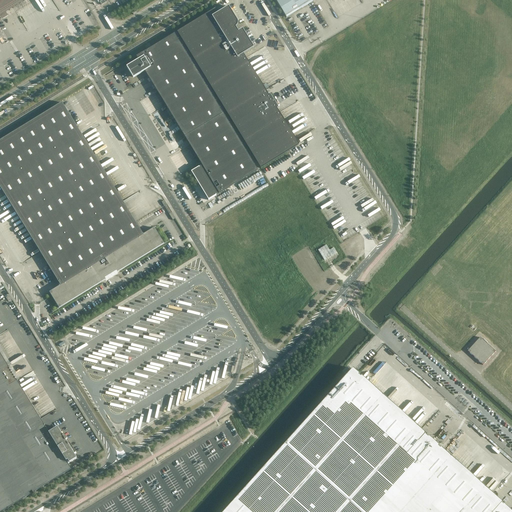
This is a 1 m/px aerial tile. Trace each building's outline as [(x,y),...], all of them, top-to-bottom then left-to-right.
[(0,0),(0,17),(14,9),(28,0),(0,0)] [(275,0),(286,17),(314,0),(275,0)] [(215,8),(176,32),(261,168),(299,145),(277,109),(278,108),(270,93),(268,94),(243,54),(254,48),(228,7),(218,13),(215,8)] [(174,33),(136,56),(139,62),(128,68),(134,77),(145,71),(202,166),(193,171),(210,199),(257,170),(174,33)] [(62,103),(0,140),(0,187),(40,253),(60,285),(49,292),(59,308),(105,280),(105,278),(109,275),(110,276),(111,275),(112,275),(112,274),(116,271),(117,272),(164,244),(154,228),(143,235),(122,201),(82,136),(62,103)] [(164,201),(161,202),(164,206),(169,214),(171,213),(172,213),(167,205),(164,200),(164,201)] [(326,245),(318,250),(324,261),(337,253),(336,253),(334,248),(330,251),(326,245)] [(496,352),(480,338),(467,351),(484,366),(496,352)] [(0,511),(71,469),(68,464),(76,459),(57,427),(49,432),(41,419),(20,385),(18,381),(0,351),(0,511)] [(352,369),(285,444),(361,511),(511,511),(357,374),(352,369)] [(361,511),(285,444),(223,511),(361,511)]
